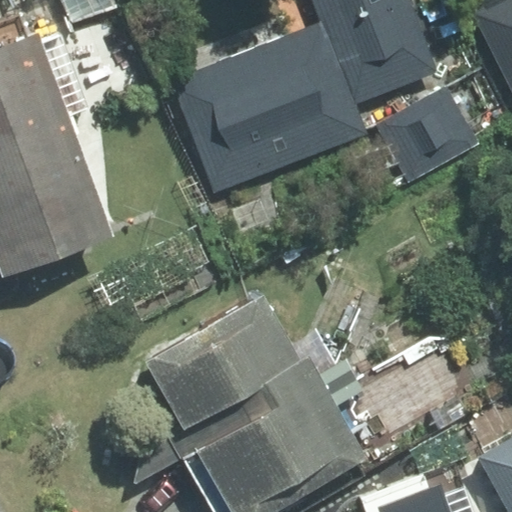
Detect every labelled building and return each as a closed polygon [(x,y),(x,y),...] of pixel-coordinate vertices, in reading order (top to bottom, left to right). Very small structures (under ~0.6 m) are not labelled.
[(429,67),(403,0),(310,0),(319,21),(165,80),(205,185),(354,128),(343,100),(429,67)] [(511,0),(485,0),(462,12),(511,108),(511,0)] [(0,265),(97,231),(23,27),(0,35),(0,265)] [(433,89),(371,124),(402,179),(465,144),(433,89)] [(245,288),(129,355),(219,511),(254,511),(345,460),(245,288)] [(439,511),(427,480),(361,506),(363,511),(439,511)]
